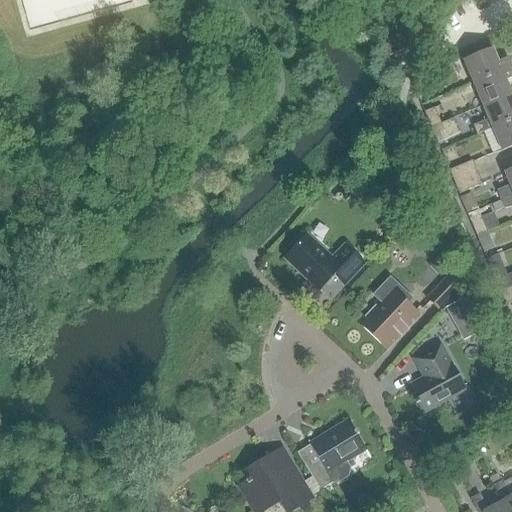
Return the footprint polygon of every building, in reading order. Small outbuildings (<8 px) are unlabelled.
[(408,48),(402,32),(380,41),(387,56),(408,48)] [(472,84),(511,67),(507,58),(496,62),(491,49),(462,61),(472,84)] [(472,84),(482,106),(510,94),(504,81),(511,78),(511,70),(511,67),(472,84)] [(427,93),(420,76),(410,81),(417,97),(427,93)] [(482,106),(487,119),(472,125),(476,134),(491,128),(491,129),(511,120),(511,99),(510,94),(482,106)] [(433,108),(423,112),(430,128),(440,124),(433,108)] [(511,120),(491,129),(501,152),(511,147),(511,120)] [(446,139),(440,124),(430,128),(436,143),(446,139)] [(471,161),(448,171),(453,183),(476,173),(471,161)] [(496,191),(500,201),(511,196),(511,168),(502,173),(508,185),(496,191)] [(458,194),(481,184),(476,173),(453,183),(458,194)] [(459,198),(465,213),(476,209),(470,193),(459,198)] [(511,196),(500,201),(504,208),(511,206),(511,196)] [(479,218),(469,222),(476,237),(486,233),(479,218)] [(492,248),(486,233),(476,237),(482,252),(492,248)] [(342,284),(363,263),(345,246),(332,260),(305,234),(283,258),(317,291),(332,275),(342,284)] [(497,255),(486,260),(494,279),(505,275),(497,255)] [(511,272),(505,275),(494,279),(499,291),(511,285),(511,272)] [(461,289),(446,275),(425,298),(439,312),(461,289)] [(418,315),(405,303),(411,297),(388,276),(371,294),(378,300),(356,322),(385,349),(418,315)] [(511,285),(499,291),(504,303),(511,299),(511,285)] [(464,390),(446,356),(439,345),(412,360),(422,377),(406,387),(421,414),(464,390)] [(318,490),(332,482),(334,483),(346,476),(348,467),(345,460),(364,449),(345,418),(306,442),(319,462),(306,470),(318,490)] [(285,511),(287,511),(311,498),(282,451),(244,474),(247,478),(244,480),(245,481),(237,485),(253,511),(259,511),(278,501),(285,511)] [(502,501),(506,499),(511,510),(511,495),(511,496),(502,481),(493,486),(502,501)] [(511,511),(511,510),(506,499),(502,501),(487,509),(479,494),(470,500),(476,511),(511,511)]
